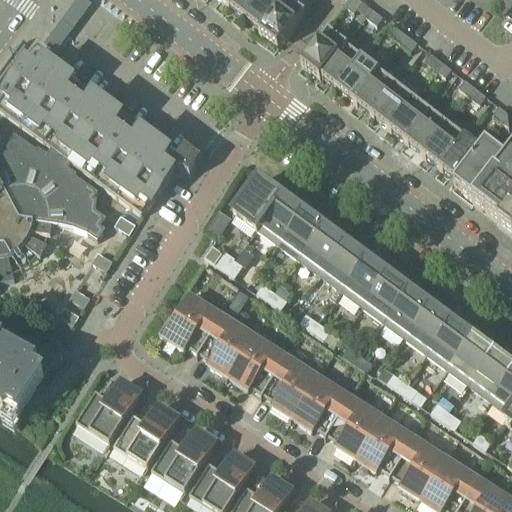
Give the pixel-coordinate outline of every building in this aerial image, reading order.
[(91,6),(83,0),(77,0),(45,42),(58,52),(75,29),(91,7),(91,6)] [(212,0),(227,10),(234,0),(212,0)] [(234,0),(227,10),(244,23),(262,0),(234,0)] [(262,0),(244,23),(261,36),(262,36),(286,4),(285,3),(280,0),(262,0)] [(262,36),(261,36),(259,38),(278,52),(306,16),(287,2),(285,3),(286,4),(262,36)] [(346,11),(354,18),(363,6),(358,3),(357,2),(356,2),(355,2),(353,3),(352,3),(346,11)] [(367,22),(377,30),(383,22),(373,14),(367,22)] [(390,40),(401,48),(407,40),(396,32),(390,40)] [(301,69),(319,83),(347,48),(329,34),(301,69)] [(407,40),(401,48),(411,56),(418,48),(407,40)] [(322,82),(338,94),(368,55),(351,42),(347,48),(319,83),(320,84),(322,82)] [(0,115),(45,149),(51,154),(52,153),(71,167),(142,220),(178,172),(190,181),(203,164),(186,152),(179,162),(38,58),(41,54),(39,53),(0,106),(0,115)] [(338,94),(355,108),(385,68),(368,55),(338,94)] [(424,66),(435,75),(441,66),(431,58),(424,66)] [(441,66),(435,75),(446,83),(452,74),(441,66)] [(355,108),(372,121),(402,81),(385,68),(355,108)] [(372,121),(389,134),(414,102),(415,103),(420,95),(402,81),(372,121)] [(459,93),(469,101),(476,93),(465,84),(459,93)] [(476,93),(469,101),(480,109),(486,101),(476,93)] [(389,134),(406,147),(431,115),(415,103),(414,102),(389,134)] [(493,119),(510,132),(508,117),(499,111),(493,119)] [(406,147),(424,160),(448,128),(431,115),(406,147)] [(424,160),(441,173),(465,142),(448,128),(424,160)] [(441,173),(457,186),(458,187),(482,155),(482,154),(487,148),(470,136),(466,142),(465,142),(441,173)] [(52,153),(51,154),(48,159),(39,153),(37,155),(31,151),(31,150),(30,150),(23,146),(24,145),(22,145),(16,141),(16,140),(15,139),(14,141),(10,146),(8,143),(2,147),(0,145),(0,281),(0,287),(15,285),(9,262),(13,260),(25,249),(40,261),(48,249),(31,240),(32,236),(50,238),(51,228),(74,232),(88,238),(98,245),(105,234),(101,231),(107,223),(96,215),(97,204),(93,203),(98,197),(90,191),(89,191),(83,187),(83,186),(82,186),(75,182),(77,179),(68,173),(71,168),(70,168),(71,167),(52,153)] [(458,187),(457,186),(454,190),(474,205),(473,206),(500,227),(499,228),(511,238),(511,155),(506,163),(487,148),(482,154),(482,155),(458,187)] [(257,236),(259,234),(258,233),(281,201),(259,185),(234,219),(257,236)] [(258,233),(259,234),(279,249),(303,217),(281,201),(258,233)] [(219,216),(208,232),(219,240),(230,224),(219,216)] [(279,249),(300,265),(324,232),(303,217),(279,249)] [(114,230),(129,239),(136,229),(121,220),(114,230)] [(300,265),(321,280),(345,248),(324,232),(300,265)] [(321,280),(343,296),(366,264),(345,248),(321,280)] [(205,263),(215,270),(223,258),(213,251),(205,263)] [(215,270),(225,277),(234,264),(235,263),(225,255),(223,258),(215,270)] [(92,268),(107,277),(113,266),(98,257),(92,268)] [(16,265),(22,275),(31,268),(25,259),(16,265)] [(234,264),(225,277),(235,283),(243,271),(234,264)] [(343,296),(364,312),(388,279),(366,264),(343,296)] [(364,312),(385,327),(409,295),(388,279),(364,312)] [(257,298),(269,307),(275,298),(263,289),(257,298)] [(70,305),(84,314),(91,303),(76,294),(70,305)] [(385,327),(406,343),(430,311),(409,295),(385,327)] [(250,301),(240,296),(237,301),(246,306),(250,301)] [(275,298),(269,307),(281,315),(287,306),(275,298)] [(187,351),(199,359),(223,321),(190,300),(174,326),(170,323),(159,339),(185,355),(187,351)] [(406,343),(427,359),(451,326),(430,311),(406,343)] [(58,322),(73,331),(79,321),(65,312),(58,322)] [(300,328),(312,336),(319,327),(306,319),(300,328)] [(208,370),(228,383),(255,341),(223,321),(199,359),(211,366),(208,370)] [(427,359),(449,374),(473,342),(451,326),(427,359)] [(319,327),(312,336),(325,345),(331,336),(319,327)] [(0,417),(15,427),(27,407),(32,399),(50,371),(22,354),(21,356),(14,351),(13,353),(5,348),(7,345),(0,340),(0,417)] [(251,392),(263,400),(287,362),(255,341),(228,383),(249,396),(251,392)] [(449,374),(470,390),(494,358),(473,342),(449,374)] [(342,361),(355,369),(361,360),(349,352),(342,361)] [(470,390),(491,406),(511,377),(511,371),(494,358),(470,390)] [(361,360),(355,369),(367,377),(373,368),(361,360)] [(272,411),(292,424),(319,382),(287,362),(263,400),(275,407),(272,411)] [(511,377),(491,406),(511,421),(511,377)] [(387,388),(400,397),(406,387),(394,379),(387,388)] [(315,433),(327,440),(351,403),(319,382),(292,424),(313,437),(315,433)] [(76,428),(110,450),(142,399),(122,386),(110,405),(96,397),(76,428)] [(406,387),(400,397),(412,405),(418,396),(406,387)] [(336,452),(356,465),(383,423),(351,403),(327,440),(339,448),(336,452)] [(431,418),(443,426),(450,417),(437,409),(431,418)] [(114,452),(148,474),(180,423),(160,410),(147,429),(134,421),(114,452)] [(450,417),(443,426),(455,435),(462,426),(450,417)] [(379,474),(391,481),(415,443),(383,423),(356,465),(377,478),(379,474)] [(152,476),(186,498),(218,447),(197,434),(185,453),(172,445),(152,476)] [(473,447),(486,456),(492,447),(480,438),(473,447)] [(400,493),(421,506),(447,464),(415,443),(391,481),(403,489),(400,493)] [(190,500),(207,511),(229,511),(255,472),(235,459),(223,477),(210,469),(190,500)] [(461,511),(479,484),(447,464),(421,506),(430,511),(461,511)] [(235,511),(282,511),(293,496),(273,483),(261,502),(247,493),(235,511)] [(506,511),(511,505),(479,484),(461,511),(506,511)]
